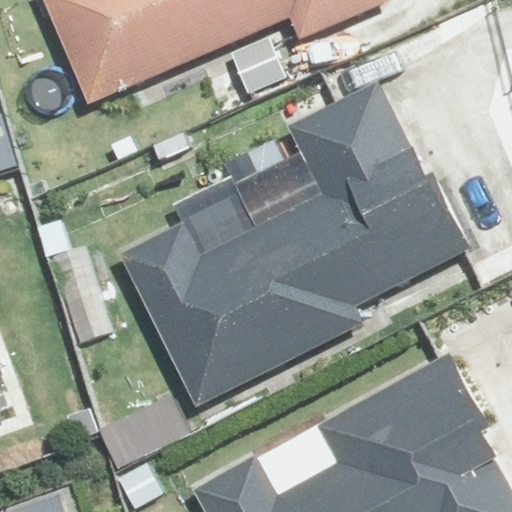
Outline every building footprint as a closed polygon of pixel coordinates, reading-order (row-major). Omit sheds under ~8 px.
[(46,0),(96,109),(290,22),(299,42),(391,0),(46,0)] [(175,228),(119,258),(200,409),(358,325),(345,300),(453,243),(372,91),(288,136),(319,193),(192,260),(175,228)] [(0,106),(0,179),(25,171),(0,106)] [(109,313),(93,249),(51,260),(67,324),(109,313)] [(263,467),(200,502),(205,511),(511,511),(511,493),(445,373),(321,441),(337,469),(281,499),(263,467)] [(0,511),(73,511),(64,487),(0,511)]
